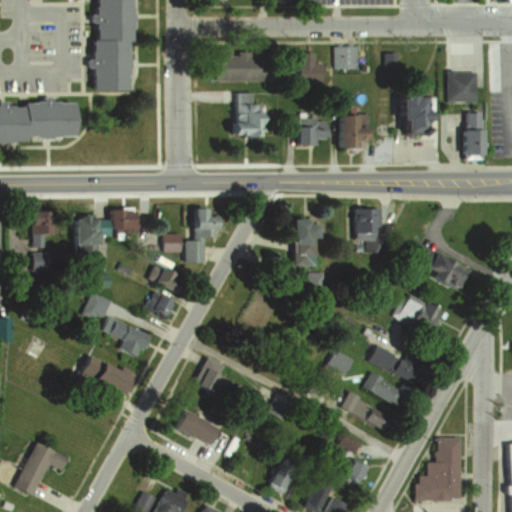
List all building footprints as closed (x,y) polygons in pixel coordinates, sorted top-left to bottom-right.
[(99,0),(138,0),(138,41),(130,41),(99,41),(99,0)] [(95,41),(99,41),(130,41),(130,87),(95,87),(95,41)] [(331,44),(353,44),(353,68),(331,68),(331,44)] [(380,52),(393,52),(393,64),(380,64),(380,52)] [(211,80),(211,56),(262,55),(263,78),(211,80)] [(295,55),(308,55),(308,62),(319,62),(319,81),(295,81),(295,55)] [(446,71),(475,71),(475,100),(446,100),(446,71)] [(235,93),(262,91),(264,130),(237,131),(235,93)] [(395,95),(406,94),(406,99),(412,99),(412,105),(417,105),(418,122),(415,123),(415,131),(399,131),(399,117),(395,118),(395,95)] [(31,135),(30,111),(30,106),(78,103),(79,133),(31,135)] [(0,112),(30,111),(31,135),(32,141),(0,142),(0,112)] [(462,130),(465,130),(465,113),(481,113),(481,130),(481,153),(462,153),(462,130)] [(338,116),(365,115),(365,146),(338,146),(338,116)] [(299,118),(327,117),(327,139),(318,139),(318,145),(299,145),(299,118)] [(473,159),(473,129),(453,129),(453,159),(473,159)] [(194,208),(211,207),(212,216),(222,215),(223,228),(213,229),(213,234),(195,235),(194,208)] [(109,210),(138,209),(139,228),(111,229),(109,210)] [(349,210),(376,209),(376,223),(367,223),(368,239),(350,239),(349,210)] [(30,210),(52,210),(52,231),(43,231),(43,245),(30,245),(30,210)] [(284,219),(299,218),(300,224),(305,224),(306,236),(300,236),(300,244),(285,245),(284,219)] [(74,220),(99,220),(100,257),(75,257),(74,220)] [(163,233),(180,232),(181,250),(163,251),(163,233)] [(185,239),(203,237),(204,259),(186,260),(185,239)] [(435,252),(426,270),(410,262),(418,244),(435,252)] [(31,252),(48,251),(49,271),(31,272),(31,252)] [(435,252),(470,268),(461,287),(426,270),(435,252)] [(139,279),(160,290),(168,275),(147,264),(139,279)] [(150,276),(155,266),(182,280),(177,290),(150,276)] [(303,272),(319,271),(320,292),(304,292),(303,272)] [(90,293),(110,302),(101,320),(82,311),(90,293)] [(146,303),(150,294),(175,306),(170,316),(146,303)] [(403,294),(438,310),(429,330),(394,313),(403,294)] [(103,328),(109,316),(151,336),(146,348),(140,345),(135,355),(118,347),(122,337),(103,328)] [(30,360),(41,342),(25,332),(14,350),(30,360)] [(330,348),(353,359),(344,377),(322,367),(330,348)] [(370,360),(376,348),(394,357),(397,350),(430,367),(420,387),(370,360)] [(83,372),(92,355),(135,379),(125,397),(83,372)] [(195,369),(211,376),(204,391),(188,384),(195,369)] [(360,384),(367,371),(402,390),(395,403),(360,384)] [(343,405),(351,391),(397,416),(390,430),(343,405)] [(274,393),(288,400),(279,419),(264,412),(274,393)] [(176,424),(183,409),(221,428),(213,442),(176,424)] [(325,428),(306,428),(306,448),(325,448),(325,428)] [(334,443),(340,433),(354,441),(348,451),(334,443)] [(455,437),(455,497),(446,497),(446,500),(410,500),(410,484),(414,484),(414,476),(422,476),(422,463),(430,463),(430,452),(433,452),(433,437),(455,437)] [(36,440),(68,455),(61,469),(50,464),(36,494),(15,484),(36,440)] [(504,511),(502,442),(511,441),(511,511),(504,511)] [(348,484),(359,466),(343,455),(331,473),(348,484)] [(268,484),(280,459),(297,467),(286,492),(268,484)] [(298,503),(308,485),(322,492),(311,511),(298,503)] [(152,511),(165,488),(186,499),(179,511),(152,511)] [(141,490),(154,499),(145,511),(139,511),(131,507),(141,490)] [(321,511),(328,499),(342,507),(339,511),(321,511)] [(198,511),(204,503),(220,511),(198,511)]
